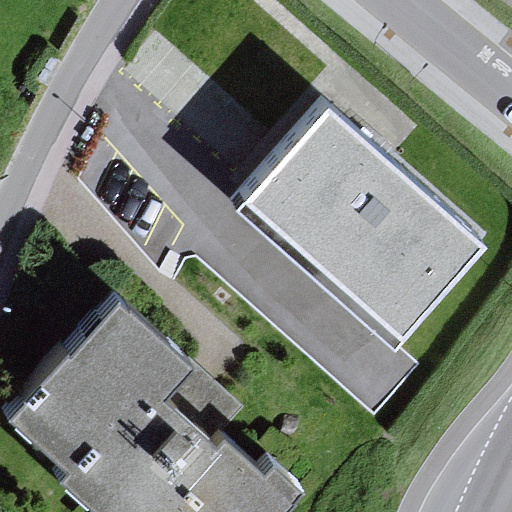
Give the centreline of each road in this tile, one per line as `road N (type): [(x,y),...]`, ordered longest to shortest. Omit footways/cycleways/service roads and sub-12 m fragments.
road 1 (residential): [(0,229),(20,168),(126,0)]
road 2 (residential): [(396,0),(511,95)]
